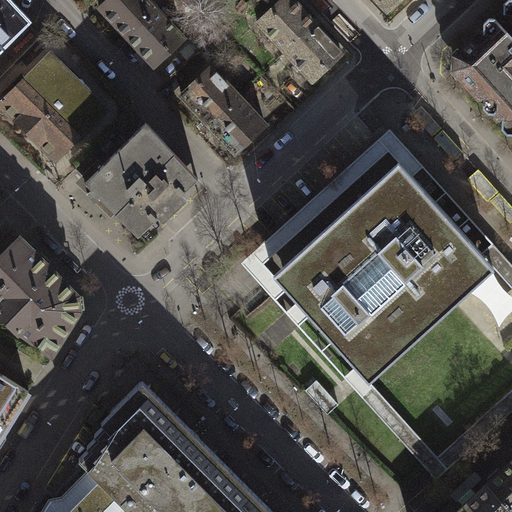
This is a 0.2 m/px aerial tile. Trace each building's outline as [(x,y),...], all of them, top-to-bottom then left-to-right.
[(0,0),(0,50),(29,22),(7,0),(0,0)] [(126,36),(157,8),(149,0),(107,0),(100,7),(126,36)] [(285,51),(315,24),(292,0),(280,0),(257,21),(285,51)] [(377,0),(386,9),(396,0),(377,0)] [(511,72),(504,65),(511,56),(511,0),(506,0),(502,4),(503,14),(497,18),(488,17),(482,21),(482,32),(471,43),(457,56),(456,68),(482,96),(482,107),(488,113),(496,112),(501,118),(501,127),(506,133),(511,132),(511,72)] [(153,66),(184,38),(157,8),(126,36),(153,66)] [(311,79),(341,52),(315,24),(285,51),(311,79)] [(105,109),(48,52),(0,100),(0,104),(54,159),(105,109)] [(208,124),(237,95),(209,67),(180,96),(208,124)] [(236,152),(265,123),(237,95),(208,124),(236,152)] [(115,152),(144,183),(174,154),(145,123),(115,152)] [(398,161),(411,176),(423,165),(389,128),(240,262),(275,301),(288,289),(273,273),(263,262),(387,150),(398,161)] [(85,181),(114,211),(144,183),(115,152),(85,181)] [(144,183),(114,211),(138,236),(162,212),(166,217),(183,200),(179,196),(198,178),(174,154),(144,183)] [(398,161),(273,273),(288,289),(355,364),(369,379),(493,267),(480,253),(411,176),(398,161)] [(75,294),(18,236),(0,253),(0,315),(18,332),(21,329),(52,352),(78,309),(75,294)] [(369,379),(355,364),(342,376),(434,478),(511,408),(511,263),(492,242),(480,253),(493,267),(511,287),(511,388),(437,455),(369,379)] [(0,434),(28,391),(0,372),(0,434)] [(82,461),(131,511),(132,511),(273,511),(144,379),(101,420),(103,422),(93,432),(95,435),(86,444),(89,446),(78,457),(82,461)] [(317,380),(305,390),(327,415),(339,404),(317,380)] [(511,463),(508,459),(486,483),(511,509),(511,463)] [(130,511),(131,511),(82,461),(56,487),(48,483),(30,511),(130,511)] [(455,511),(511,511),(511,509),(486,483),(455,511)]
